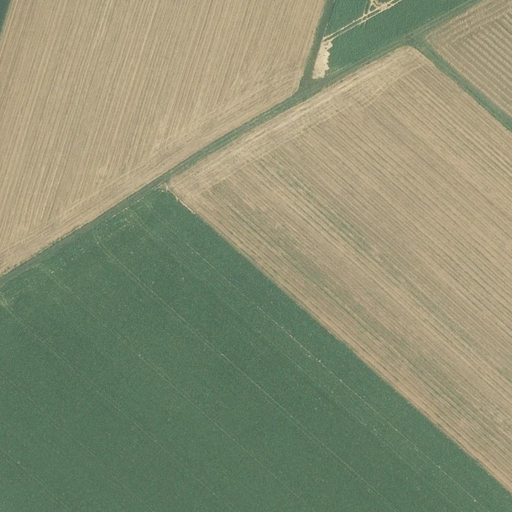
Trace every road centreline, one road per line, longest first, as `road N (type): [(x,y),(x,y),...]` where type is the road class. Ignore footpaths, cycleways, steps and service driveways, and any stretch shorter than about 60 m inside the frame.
road 1 (track): [(302,97),(0,284)]
road 2 (track): [(475,0),(302,97),(331,0)]
road 3 (track): [(511,126),(410,36)]
